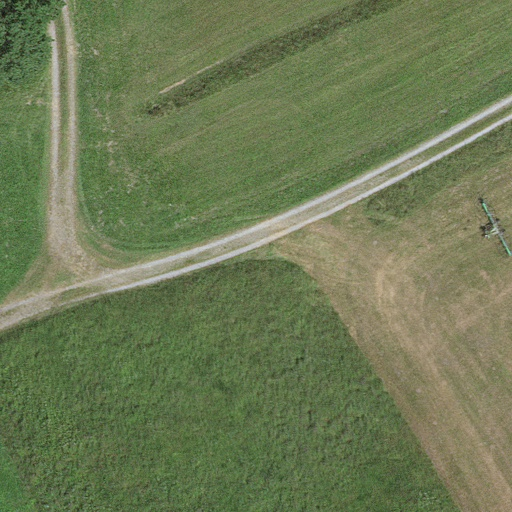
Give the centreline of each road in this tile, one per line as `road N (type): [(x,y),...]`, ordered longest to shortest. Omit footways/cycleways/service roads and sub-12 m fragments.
road 1 (track): [(511,108),(229,256),(0,324)]
road 2 (track): [(37,307),(64,221),(68,58),(55,0)]
